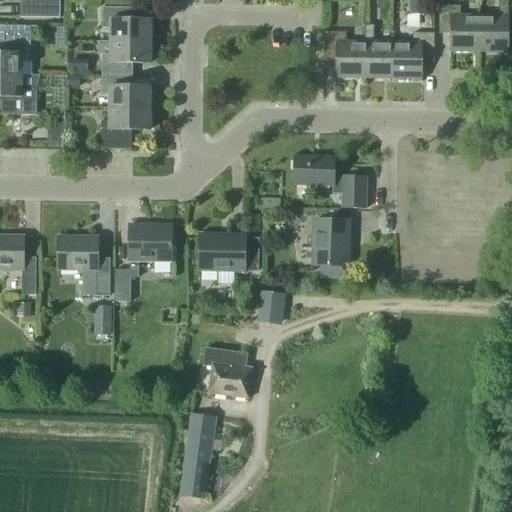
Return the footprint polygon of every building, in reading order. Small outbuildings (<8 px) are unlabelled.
[(60,0),(26,0),(26,19),(60,19),(60,0)] [(428,0),(413,0),(408,0),(409,16),(428,16),(428,0)] [(499,0),(499,17),(480,16),(479,52),(508,53),(508,0),(499,0)] [(479,52),(480,16),(460,16),(460,7),(439,6),(439,34),(451,34),(451,52),(479,52)] [(111,29),(111,42),(150,43),(151,21),(127,21),(127,8),(103,8),(102,29),(111,29)] [(0,43),(6,43),(6,54),(0,54),(0,76),(21,76),(32,76),(32,62),(30,62),(30,28),(38,28),(38,27),(0,26),(0,27),(1,28),(0,43)] [(365,43),(365,79),(393,79),(393,43),(374,43),(374,26),(365,26),(365,43)] [(365,43),(346,43),(346,33),(324,33),(324,61),(336,61),(336,79),(365,79),(365,43)] [(413,44),(393,43),(393,79),(421,79),(422,62),(434,62),(434,34),(413,34),(413,44)] [(150,43),(111,42),(110,55),(102,55),(102,75),(126,76),(126,64),(150,64),(150,43)] [(110,109),(149,109),(150,88),(126,88),(126,76),(102,75),(101,96),(110,96),(110,109)] [(21,76),(0,76),(0,97),(5,98),(5,116),(36,116),(36,90),(40,76),(32,76),(21,76)] [(80,76),(68,76),(68,89),(80,89),(80,76)] [(66,106),(54,106),(53,126),(65,126),(66,106)] [(149,109),(110,109),(109,122),(101,122),(101,150),(132,150),(132,131),(149,131),(149,109)] [(65,126),(53,126),(48,126),(47,148),(64,148),(65,126)] [(366,210),(367,178),(343,177),(343,179),(334,179),(334,159),(294,157),(294,186),(333,187),(332,195),(342,195),(342,209),(366,210)] [(312,266),(321,266),(321,277),(345,278),(345,267),(348,267),(349,222),(313,221),(312,266)] [(139,278),(139,262),(171,262),(171,226),(129,226),(129,262),(130,262),(130,271),(114,271),(114,303),(130,303),(130,278),(139,278)] [(244,238),(244,236),(200,235),(199,271),(259,272),(259,239),(244,238)] [(36,295),(36,258),(23,258),(23,237),(0,237),(0,269),(22,269),(22,295),(36,295)] [(109,297),(110,260),(97,259),(97,238),(59,238),(59,270),(83,271),(82,297),(109,297)] [(285,295),(260,292),(257,324),(282,327),(285,295)] [(19,305),(19,316),(29,317),(29,306),(19,305)] [(98,307),(98,327),(111,327),(112,307),(98,307)] [(247,400),(252,369),(245,368),(247,355),(205,349),(203,366),(212,368),(208,394),(247,400)] [(204,499),(215,419),(191,416),(179,496),(204,499)]
